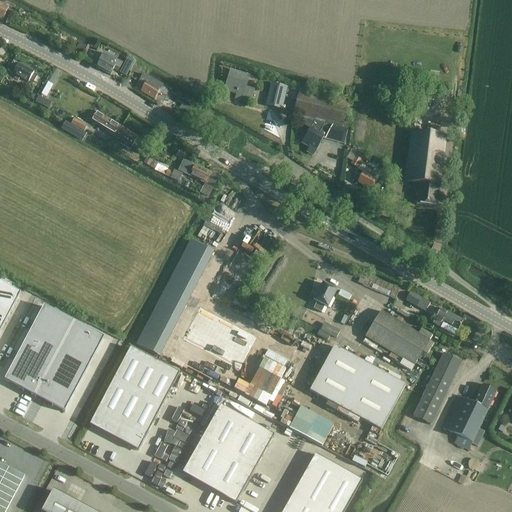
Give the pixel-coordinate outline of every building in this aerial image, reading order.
[(79,44),(76,50),(83,53),(86,47),(79,44)] [(100,62),(96,68),(110,77),(113,70),(117,73),(119,69),(120,67),(122,64),(104,55),(102,58),(101,59),(100,62)] [(35,84),(38,78),(37,76),(33,74),(33,73),(12,62),(7,72),(16,77),(14,80),(18,82),(20,79),(28,84),(29,83),(33,85),(35,84)] [(123,68),(120,74),(125,77),(128,71),(123,68)] [(250,105),(252,100),(255,92),(246,89),(250,77),(231,71),(224,92),(236,96),(234,100),(250,105)] [(140,81),(135,90),(140,93),(154,101),(160,92),(162,88),(163,86),(149,78),(143,75),(140,81)] [(268,93),(265,107),(281,111),(287,88),(277,86),(271,84),(268,93)] [(347,131),(341,130),(347,102),(300,90),(293,116),(315,122),(311,131),(310,131),(309,131),(301,145),(309,149),(307,154),(313,157),(323,139),(325,140),(343,145),(347,131)] [(28,92),(25,98),(32,102),(35,96),(28,92)] [(45,100),(41,108),(47,111),(51,104),(45,100)] [(186,118),(191,110),(182,104),(177,112),(186,118)] [(113,137),(119,127),(97,113),(90,123),(113,137)] [(83,132),(86,127),(74,119),(71,125),(76,128),(83,132)] [(65,122),(61,130),(71,136),(76,128),(71,125),(65,122)] [(119,127),(113,137),(115,138),(121,142),(119,145),(129,151),(138,138),(119,127)] [(436,209),(445,138),(410,134),(404,184),(419,186),(416,206),(436,209)] [(142,157),(146,150),(141,147),(137,154),(142,157)] [(193,151),(190,156),(196,159),(199,155),(193,151)] [(152,157),(145,153),(140,163),(146,166),(152,157)] [(362,167),(363,165),(361,164),(364,158),(357,154),(350,165),(358,169),(360,166),(362,167)] [(183,161),(178,172),(189,177),(189,176),(204,184),(202,188),(199,194),(205,197),(208,198),(210,192),(218,177),(216,176),(209,173),(195,166),(194,167),(183,161)] [(173,173),(168,170),(165,177),(170,179),(178,184),(179,183),(184,185),(185,182),(184,178),(181,177),(182,175),(174,171),(173,173)] [(370,192),(376,182),(363,174),(357,170),(352,179),(358,183),(357,185),(370,192)] [(191,243),(136,346),(159,358),(213,254),(191,243)] [(395,300),(399,289),(367,275),(362,285),(395,300)] [(0,284),(0,332),(20,295),(0,284)] [(327,310),(337,292),(322,285),(313,303),(316,304),(313,310),(321,314),(324,309),(327,310)] [(410,293),(405,302),(417,308),(421,299),(410,293)] [(43,307),(4,381),(64,413),(104,339),(43,307)] [(434,320),(432,324),(440,329),(442,325),(443,324),(444,324),(456,331),(457,331),(463,322),(440,309),(434,320)] [(200,310),(183,342),(240,372),(257,340),(200,310)] [(398,310),(396,313),(408,320),(410,317),(398,310)] [(413,368),(429,342),(380,313),(364,339),(413,368)] [(323,325),(320,330),(336,339),(339,334),(323,325)] [(478,333),(474,342),(480,345),(484,335),(478,333)] [(334,348),(309,393),(380,432),(405,387),(334,348)] [(130,349),(89,427),(138,452),(179,375),(130,349)] [(430,427),(461,363),(443,355),(412,418),(430,427)] [(478,430),(497,392),(482,385),(473,404),(458,397),(442,430),(457,437),(454,445),(468,452),(471,445),(477,448),(484,433),(478,430)] [(189,461),(182,475),(204,487),(225,499),(235,505),(274,437),(220,407),(189,461)] [(314,456),(282,511),(344,511),(361,482),(314,456)] [(0,463),(0,511),(5,511),(24,477),(0,463)] [(42,511),(88,511),(53,493),(42,511)]
